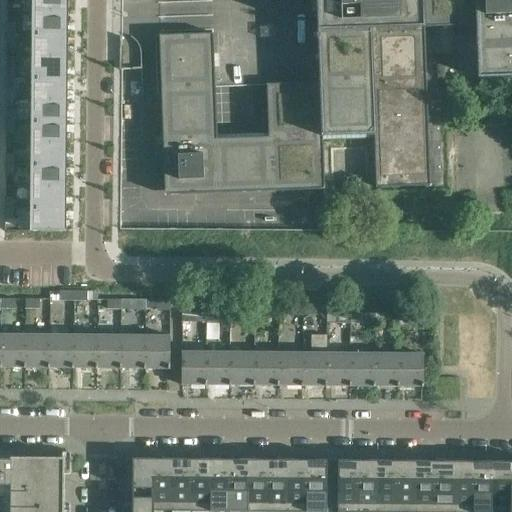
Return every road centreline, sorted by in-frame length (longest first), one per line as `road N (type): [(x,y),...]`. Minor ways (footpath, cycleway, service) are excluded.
road 1 (residential): [(503,430),(504,312),(490,286),(471,279),(136,275),(101,264),(94,252),(97,9)]
road 2 (residential): [(98,426),(503,430)]
road 3 (residential): [(97,9),(308,6)]
